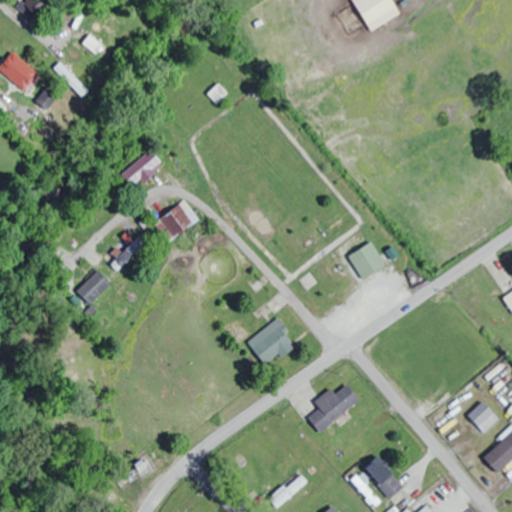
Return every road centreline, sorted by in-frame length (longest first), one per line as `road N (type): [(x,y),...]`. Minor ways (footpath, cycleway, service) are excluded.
road 1 (residential): [(146,511),(189,459),(240,419),(511,230)]
road 2 (residential): [(337,351),(228,230),(181,193),(141,199),(74,259)]
road 3 (residential): [(348,344),(492,511)]
